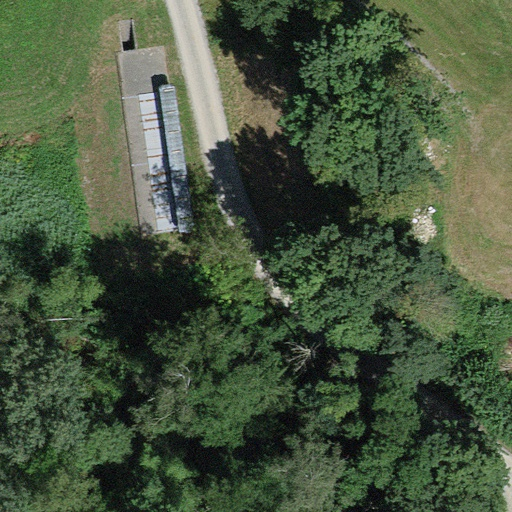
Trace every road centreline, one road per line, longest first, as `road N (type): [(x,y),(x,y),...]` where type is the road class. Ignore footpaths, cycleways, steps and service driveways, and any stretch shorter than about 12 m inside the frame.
road 1 (track): [(511,473),(377,382),(262,257),(239,216),(180,0)]
road 2 (track): [(462,112),(332,0)]
